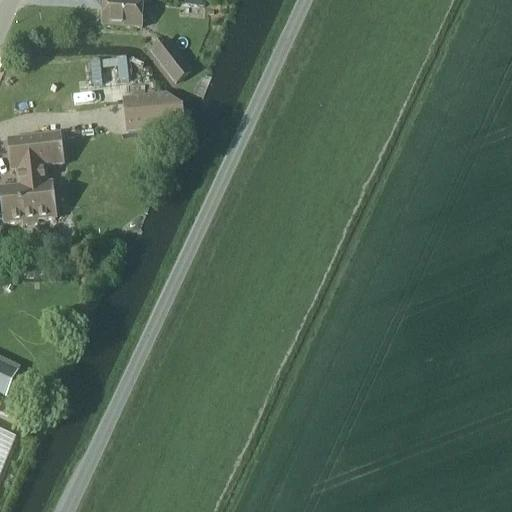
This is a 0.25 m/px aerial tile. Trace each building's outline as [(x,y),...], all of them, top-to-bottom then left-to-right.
[(101,0),(102,2),(106,2),(105,26),(144,29),(145,5),(153,7),(153,0),(101,0)] [(150,53),(161,68),(176,87),(193,74),(167,40),(150,53)] [(167,96),(122,101),(126,134),(183,128),(183,109),(167,96)] [(47,185),(46,169),(64,167),(60,137),(9,142),(12,172),(17,172),(19,189),(1,191),(3,208),(0,209),(2,222),(4,222),(5,226),(24,224),(24,227),(37,226),(37,223),(56,221),(56,216),(59,216),(57,203),(54,203),(52,185),(47,185)] [(0,414),(37,427),(39,421),(40,415),(2,402),(0,411),(0,414)] [(0,430),(0,474),(15,438),(0,430)]
